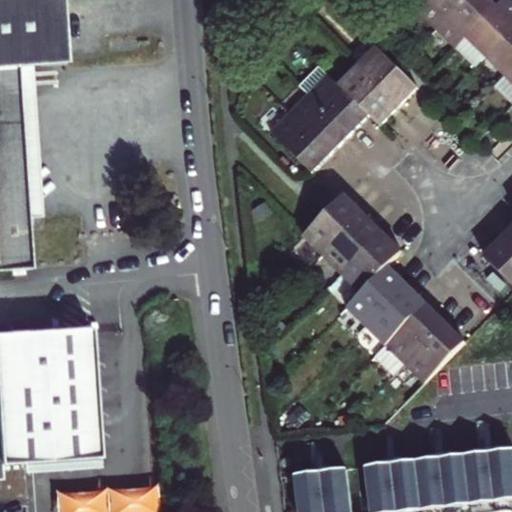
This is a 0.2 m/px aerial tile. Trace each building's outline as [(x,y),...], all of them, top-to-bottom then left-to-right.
[(0,0),(0,267),(40,264),(36,209),(53,208),(42,58),(70,56),(66,0),(0,0)] [(467,0),(427,0),(418,10),(438,29),(467,0)] [(498,6),(491,0),(467,0),(438,29),(457,48),(498,6)] [(511,0),(504,0),(498,6),(457,48),(475,66),(487,55),(511,29),(511,0)] [(511,69),(511,29),(487,55),(507,75),(511,69)] [(360,66),(401,106),(419,87),(378,47),(360,66)] [(340,86),(370,115),(381,126),(401,106),(360,66),(340,86)] [(311,93),(351,133),(370,115),(340,86),(321,67),(303,85),(311,93)] [(511,69),(507,75),(497,86),(511,100),(511,69)] [(291,113),(332,154),(351,133),(311,93),(291,113)] [(272,132),(313,173),(332,154),(291,113),(272,132)] [(323,255),(365,213),(345,194),(304,236),(323,255)] [(343,274),(384,233),(365,213),(323,255),(343,274)] [(362,293),(389,265),(403,251),(384,233),(343,274),(362,293)] [(511,244),(504,237),(485,256),(511,282),(511,244)] [(367,325),(408,283),(389,265),(362,293),(348,307),(367,325)] [(387,345),(428,302),(408,283),(367,325),(387,345)] [(406,363),(448,321),(428,302),(387,345),(377,355),(396,374),(406,363)] [(467,340),(448,321),(406,363),(425,382),(467,340)] [(0,332),(0,401),(4,461),(101,455),(92,327),(40,331),(0,332)] [(511,448),(470,454),(477,511),(496,511),(511,510),(511,448)] [(477,511),(470,454),(424,461),(430,511),(477,511)] [(430,511),(424,461),(373,467),(378,511),(430,511)] [(357,511),(352,468),(302,475),(306,511),(357,511)]
